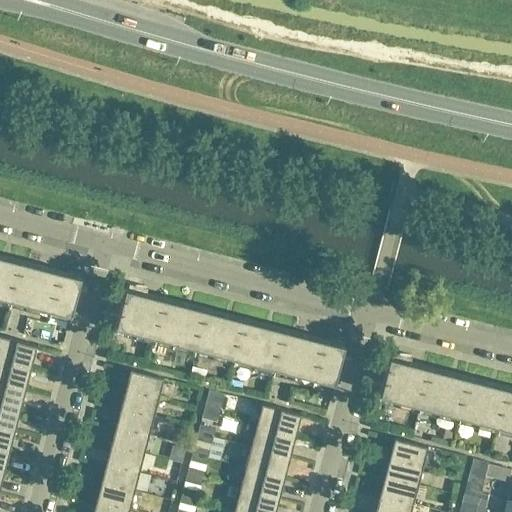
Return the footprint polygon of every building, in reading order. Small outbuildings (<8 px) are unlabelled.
[(0,302),(9,305),(21,260),(1,255),(0,257),(0,302)] [(29,310),(40,265),(21,260),(9,305),(29,310)] [(49,315),(60,270),(40,265),(29,310),(49,315)] [(69,320),(81,275),(60,270),(49,315),(69,320)] [(132,337),(144,292),(125,287),(113,332),(132,337)] [(150,341),(162,296),(144,292),(132,337),(150,341)] [(168,346),(180,301),(162,296),(150,341),(168,346)] [(186,351),(198,306),(180,301),(168,346),(186,351)] [(205,355),(216,311),(198,306),(186,351),(205,355)] [(223,360),(234,315),(216,311),(205,355),(223,360)] [(241,365),(253,320),(234,315),(223,360),(241,365)] [(259,369),(271,325),(253,320),(241,365),(259,369)] [(277,374),(289,329),(271,325),(259,369),(277,374)] [(295,379),(307,334),(289,329),(277,374),(295,379)] [(314,384),(325,339),(307,334),(295,379),(314,384)] [(0,358),(30,367),(36,345),(0,335),(0,358)] [(332,388),(344,344),(325,339),(314,384),(332,388)] [(396,405),(408,360),(389,355),(377,400),(396,405)] [(0,381),(25,388),(30,367),(0,358),(0,381)] [(414,410),(426,365),(408,360),(396,405),(414,410)] [(432,414),(444,370),(426,365),(414,410),(432,414)] [(158,397),(163,378),(130,369),(124,389),(158,397)] [(450,419),(462,374),(444,370),(432,414),(450,419)] [(469,424),(480,379),(462,374),(450,419),(469,424)] [(487,429),(498,384),(480,379),(469,424),(487,429)] [(0,403),(19,408),(25,388),(0,381),(0,403)] [(505,433),(511,406),(511,387),(498,384),(487,429),(505,433)] [(153,416),(158,397),(124,389),(120,407),(153,416)] [(208,389),(202,411),(218,415),(224,394),(208,389)] [(0,425),(14,429),(19,408),(0,403),(0,425)] [(294,435),(300,413),(261,403),(256,425),(294,435)] [(148,434),(153,416),(120,407),(115,426),(148,434)] [(217,422),(218,415),(202,411),(201,417),(217,422)] [(0,447),(8,450),(14,429),(0,425),(0,447)] [(199,425),(197,432),(213,436),(215,429),(199,425)] [(289,456),(294,435),(256,425),(250,446),(289,456)] [(143,453),(148,434),(115,426),(110,444),(143,453)] [(445,427),(442,436),(451,438),(453,429),(445,427)] [(211,444),(213,436),(197,432),(195,440),(211,444)] [(421,468),(427,446),(394,438),(388,459),(421,468)] [(210,461),(220,463),(223,444),(212,443),(210,461)] [(138,472),(143,453),(110,444),(105,463),(138,472)] [(194,446),(192,453),(207,457),(209,450),(194,446)] [(283,477),(289,456),(250,446),(245,467),(283,477)] [(0,470),(3,471),(8,450),(0,447),(0,470)] [(205,464),(207,457),(192,453),(190,460),(205,464)] [(14,457),(11,470),(24,474),(27,461),(14,457)] [(472,458),(465,487),(480,491),(488,462),(472,458)] [(417,484),(421,468),(388,459),(384,476),(417,484)] [(134,490),(138,472),(105,463),(100,481),(134,490)] [(188,467),(186,474),(202,478),(204,471),(188,467)] [(278,498),(283,477),(245,467),(239,488),(278,498)] [(200,485),(202,478),(186,474),(184,481),(200,485)] [(412,503),(417,484),(384,476),(379,494),(412,503)] [(129,509),(134,490),(100,481),(95,500),(129,509)] [(487,493),(480,491),(465,487),(463,495),(485,501),(487,493)] [(183,488),(181,495),(196,499),(198,492),(183,488)] [(246,511),(274,511),(278,498),(239,488),(234,509),(246,511)] [(409,511),(412,503),(379,494),(374,511),(409,511)] [(179,502),(194,506),(196,499),(181,495),(179,502)] [(127,511),(129,509),(95,500),(92,511),(127,511)] [(459,508),(475,511),(477,504),(461,500),(459,508)]
